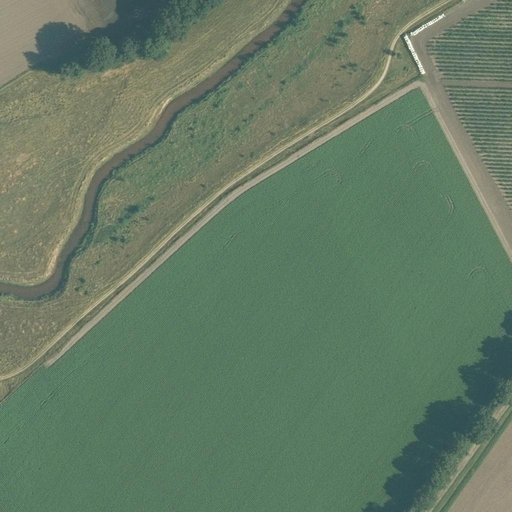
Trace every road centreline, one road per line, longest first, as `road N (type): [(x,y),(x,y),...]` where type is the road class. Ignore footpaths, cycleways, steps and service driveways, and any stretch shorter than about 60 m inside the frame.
road 1 (track): [(448,0),(403,27),(367,94),(238,175),(35,360),(0,377)]
road 2 (track): [(433,511),(511,401)]
